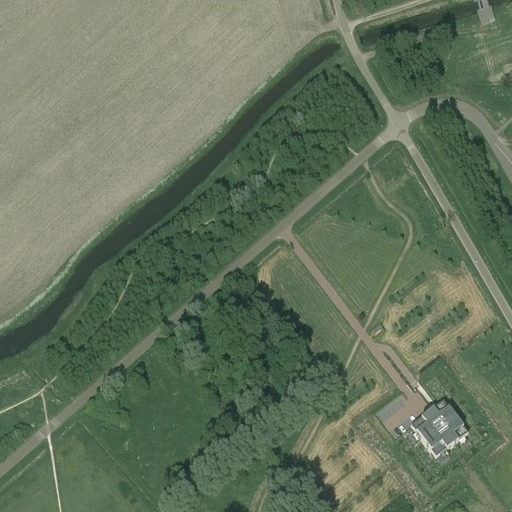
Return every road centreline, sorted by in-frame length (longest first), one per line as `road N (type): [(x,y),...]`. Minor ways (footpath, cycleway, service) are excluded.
road 1 (track): [(0,367),(60,335),(100,274),(205,189),(332,64),(489,20)]
road 2 (unclassified): [(0,473),(398,125)]
road 3 (unclassified): [(511,323),(398,125)]
road 4 (unclassified): [(398,125),(357,59),(335,0)]
